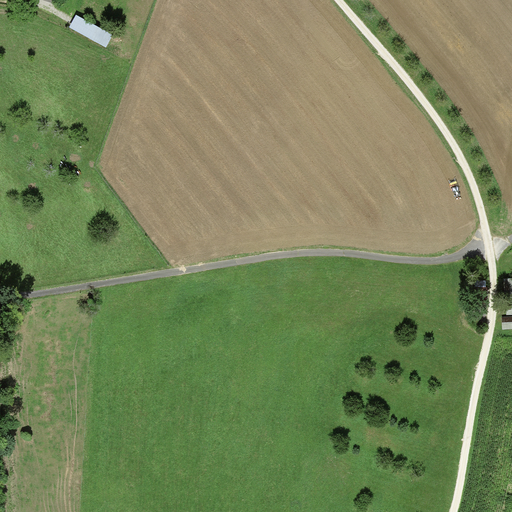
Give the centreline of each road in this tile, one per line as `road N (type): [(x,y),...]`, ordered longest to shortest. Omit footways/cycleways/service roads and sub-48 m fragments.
road 1 (track): [(340,0),(460,152),(489,246),(491,311),(452,511)]
road 2 (track): [(29,294),(316,251),(434,260),(511,239)]
